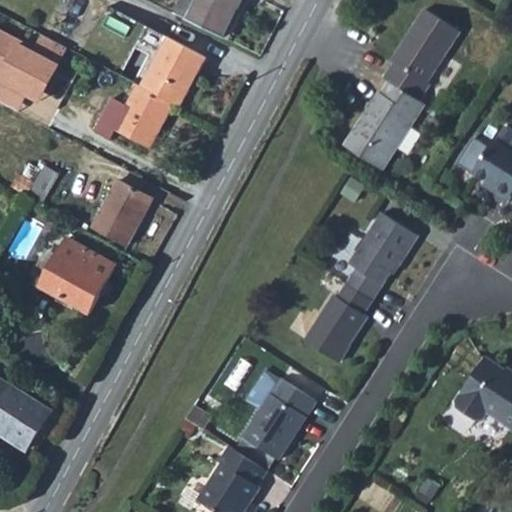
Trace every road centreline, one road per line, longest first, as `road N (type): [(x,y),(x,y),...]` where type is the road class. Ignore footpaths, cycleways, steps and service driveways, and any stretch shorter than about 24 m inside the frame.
road 1 (tertiary): [(42,511),(317,0)]
road 2 (residential): [(302,511),(430,317),(471,289),(511,299)]
